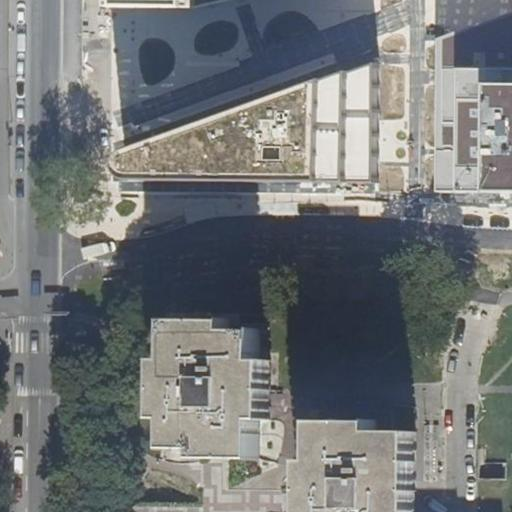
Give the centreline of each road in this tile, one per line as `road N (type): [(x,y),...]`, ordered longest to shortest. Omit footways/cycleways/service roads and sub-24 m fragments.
road 1 (residential): [(40,200),(511,202)]
road 2 (primary): [(42,511),(40,297)]
road 3 (primary): [(40,200),(44,0)]
